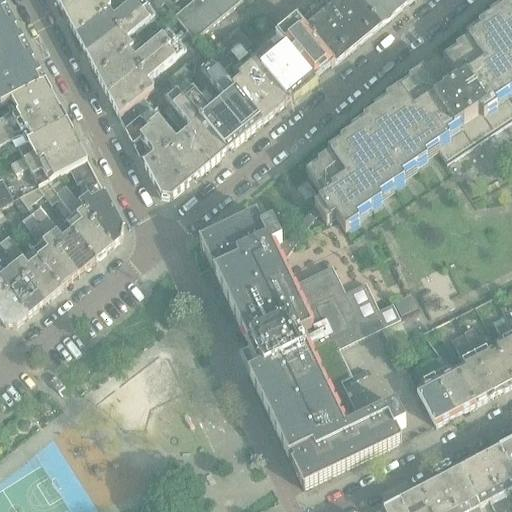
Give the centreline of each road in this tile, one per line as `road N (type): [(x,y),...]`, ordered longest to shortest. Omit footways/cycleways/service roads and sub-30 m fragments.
road 1 (residential): [(461,0),(161,247)]
road 2 (residential): [(161,247),(27,0)]
road 3 (residential): [(511,414),(327,511)]
road 4 (residential): [(2,372),(161,247)]
